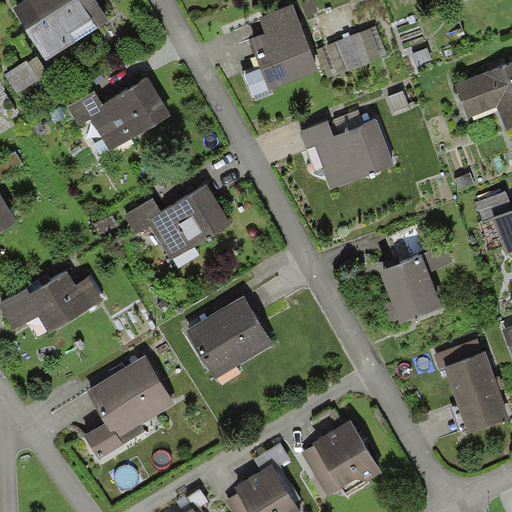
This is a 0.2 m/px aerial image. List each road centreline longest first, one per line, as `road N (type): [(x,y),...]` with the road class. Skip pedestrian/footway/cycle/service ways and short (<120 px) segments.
road 1 (residential): [(372,377),(157,0)]
road 2 (residential): [(146,511),(246,444),(372,377)]
road 3 (residential): [(450,502),(372,377)]
road 4 (residential): [(86,511),(10,410)]
